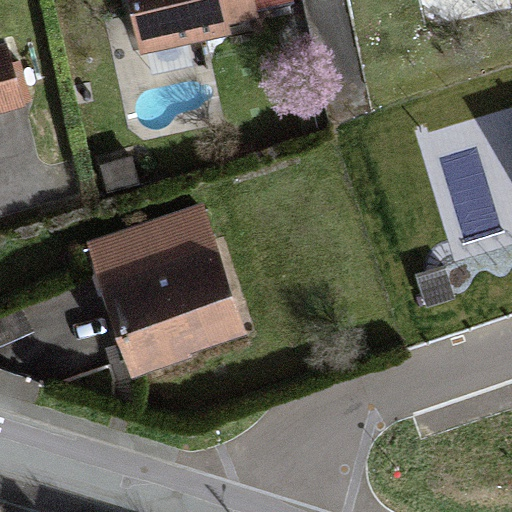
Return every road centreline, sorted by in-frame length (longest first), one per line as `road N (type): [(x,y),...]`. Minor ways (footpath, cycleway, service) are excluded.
road 1 (residential): [(511,351),(315,418),(269,511)]
road 2 (residential): [(0,426),(266,511)]
